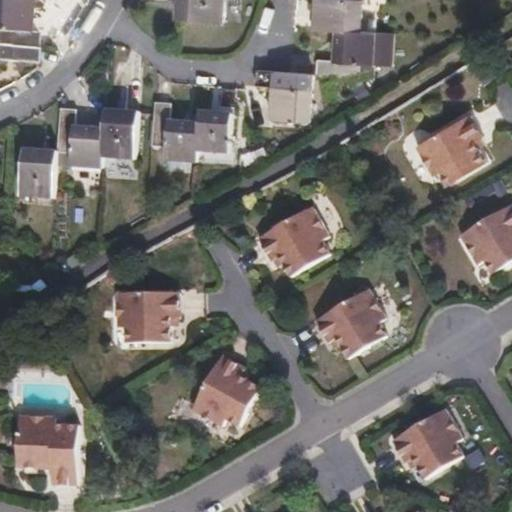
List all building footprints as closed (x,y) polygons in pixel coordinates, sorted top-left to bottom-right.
[(0,0),(0,20),(4,21),(31,24),(33,0),(0,0)] [(180,0),(178,17),(227,22),(228,0),(180,0)] [(323,0),(322,22),(342,24),(368,27),(370,1),(354,0),(323,0)] [(31,24),(4,21),(2,38),(49,42),(51,26),(31,24)] [(382,28),(368,27),(342,24),(339,55),(365,57),(379,59),(382,28)] [(0,52),(47,57),(49,42),(2,38),(0,37),(0,52)] [(363,74),(365,57),(339,55),(323,53),(321,70),(363,74)] [(292,66),(267,65),(265,80),(282,80),(310,83),(312,69),(292,66)] [(310,83),(282,80),(280,111),(318,113),(323,84),(310,83)] [(173,90),(156,89),(154,133),(171,134),(172,107),(173,90)] [(202,97),(202,108),(201,134),(234,136),(235,100),(202,97)] [(82,101),(62,99),(59,145),(77,146),(80,117),(82,101)] [(110,103),(109,120),(108,148),(141,151),(144,105),(110,103)] [(201,134),(202,108),(172,107),(171,134),(170,144),(200,147),(201,134)] [(492,164),(484,150),(480,143),(486,140),(488,138),(475,116),(421,148),(438,177),(445,173),(453,187),(492,164)] [(107,158),(108,148),(109,120),(80,117),(77,146),(76,155),(107,158)] [(489,147),(486,140),(480,143),(484,150),(489,147)] [(56,199),(59,155),(30,152),(26,196),(56,199)] [(511,209),(465,238),(482,267),(489,263),(498,277),(511,268),(511,209)] [(275,263),(278,261),(286,257),(290,265),(298,278),(337,256),(329,242),(335,238),(318,210),(263,241),(275,263)] [(286,257),(278,261),(283,269),(290,265),(286,257)] [(132,325),(132,341),(176,342),(176,324),(176,317),(183,317),(185,317),(186,292),(122,291),(122,325),(132,325)] [(335,345),(342,341),(346,348),(353,360),(392,338),(384,324),(390,321),(374,291),(319,322),(333,346),(335,345)] [(342,341),(335,345),(339,351),(346,348),(342,341)] [(255,381),(247,377),(250,372),(252,369),(229,358),(199,411),(229,428),(233,419),(247,427),(268,388),(255,381)] [(250,372),(247,377),(255,381),(258,376),(250,372)] [(414,463),(419,460),(424,468),(431,480),(470,457),(462,444),(468,440),(451,411),(398,442),(411,464),(414,463)] [(29,413),(26,465),(52,466),(52,459),(62,460),(60,480),(86,482),(89,422),(64,421),(64,415),(29,413)] [(419,460),(414,463),(418,471),(424,468),(419,460)]
